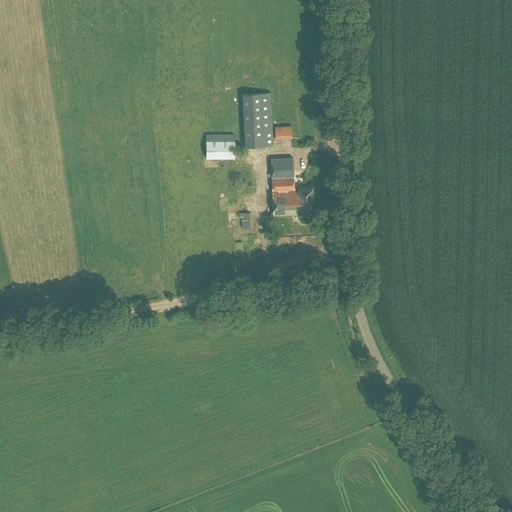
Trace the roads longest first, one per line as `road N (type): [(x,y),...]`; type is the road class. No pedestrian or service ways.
road 1 (unclassified): [(476,511),(378,365),(360,320),(341,133),(341,0)]
road 2 (track): [(350,274),(0,329)]
